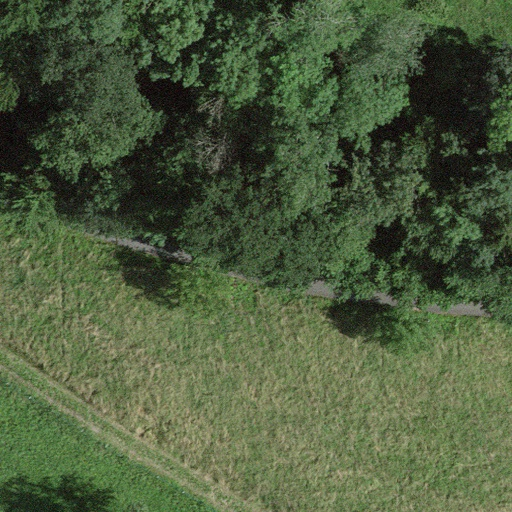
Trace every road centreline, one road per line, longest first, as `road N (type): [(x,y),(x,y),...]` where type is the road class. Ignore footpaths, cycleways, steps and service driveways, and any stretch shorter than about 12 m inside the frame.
road 1 (track): [(0,201),(150,248),(421,301),(511,300)]
road 2 (track): [(0,352),(268,511)]
